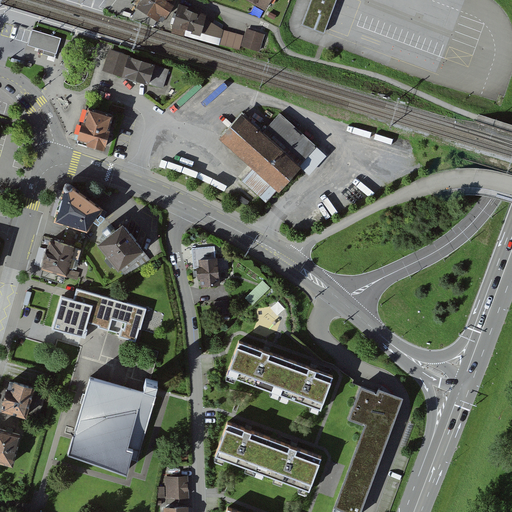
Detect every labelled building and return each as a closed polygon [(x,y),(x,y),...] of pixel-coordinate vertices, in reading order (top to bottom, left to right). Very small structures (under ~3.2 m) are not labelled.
[(175,0),(174,0),(142,0),(136,11),(158,25),(175,0)] [(240,0),(265,14),(272,0),(240,0)] [(311,0),(302,27),(324,36),(338,0),(311,0)] [(207,15),(179,6),(171,33),(219,47),(219,45),(223,31),(206,20),(207,15)] [(264,36),(247,30),(241,46),(259,52),(264,36)] [(61,40),(32,31),(32,32),(28,44),(27,47),(44,52),(55,55),(56,56),(61,40)] [(154,65),(108,51),(102,71),(148,85),(154,65)] [(117,118),(88,109),(78,140),(107,149),(117,118)] [(317,150),(280,117),(264,134),(243,114),(222,137),(280,190),(317,150)] [(101,215),(72,195),(63,200),(56,227),(86,236),(101,215)] [(146,257),(122,229),(96,251),(121,279),(146,257)] [(50,241),(41,270),(43,270),(66,277),(67,277),(75,248),(50,241)] [(214,247),(191,249),(194,269),(198,269),(200,288),(219,286),(218,260),(215,260),(214,247)] [(43,270),(40,279),(63,285),(66,277),(43,270)] [(263,278),(247,297),(255,303),(271,284),(263,278)] [(125,322),(124,328),(121,327),(120,333),(119,336),(136,341),(139,328),(141,329),(142,325),(146,309),(124,302),(121,302),(77,289),(74,296),(73,299),(61,296),(52,328),(83,337),(87,322),(92,307),(95,308),(100,310),(103,311),(99,325),(98,327),(109,330),(110,326),(112,319),(125,322)] [(95,324),(99,325),(103,311),(100,310),(95,308),(92,307),(87,322),(91,322),(95,324)] [(333,377),(233,341),(221,376),(320,411),(333,377)] [(158,397),(90,378),(68,453),(127,473),(130,461),(141,464),(150,428),(158,397)] [(36,389),(11,382),(2,413),(28,420),(36,389)] [(378,386),(377,390),(361,385),(357,396),(349,419),(365,425),(334,508),(345,511),(359,511),(397,411),(398,406),(402,395),(390,391),(378,386)] [(317,458),(221,423),(209,455),(305,491),(317,458)] [(22,435),(0,429),(0,463),(13,467),(22,435)] [(185,474),(168,475),(168,496),(186,495),(185,474)]
